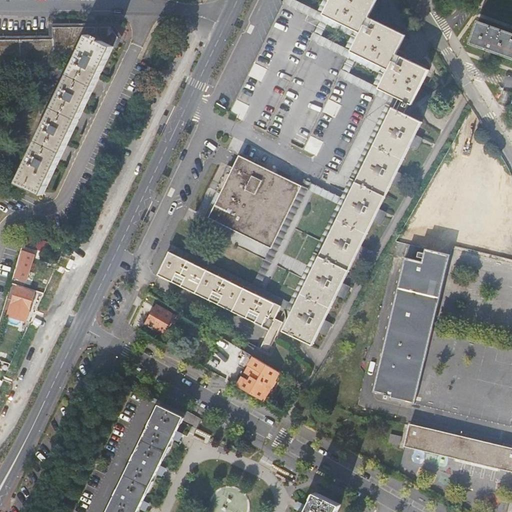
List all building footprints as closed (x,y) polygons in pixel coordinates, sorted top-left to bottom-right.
[(429,69),(397,53),(406,34),(369,15),(376,0),(330,0),(325,11),(362,30),(352,51),(371,60),(389,69),(380,88),(412,104),(429,69)] [(511,32),(479,21),(471,42),(511,56),(511,32)] [(56,60),(79,60),(20,181),(46,193),(121,39),(113,27),(56,28),(56,40),(0,39),(0,67),(55,67),(56,60)] [(299,340),(312,346),(421,123),(392,109),(283,332),(299,340)] [(412,147),(419,149),(423,136),(417,134),(412,147)] [(484,156),(486,147),(478,144),(475,154),(484,156)] [(484,156),(475,154),(456,233),(478,238),(497,159),(484,156)] [(209,218),(272,249),(302,186),(240,155),(209,218)] [(380,209),(376,221),(382,223),(386,211),(380,209)] [(46,248),(48,243),(29,237),(27,243),(46,248)] [(51,243),(48,251),(62,255),(66,247),(51,243)] [(451,254),(426,248),(423,262),(406,257),(374,392),(386,395),(385,399),(391,400),(391,399),(415,404),(451,254)] [(269,330),(281,306),(170,251),(158,275),(269,330)] [(28,281),(37,256),(26,252),(17,278),(28,281)] [(339,295),(347,298),(351,285),(344,283),(339,295)] [(18,287),(12,306),(15,307),(14,308),(21,310),(22,307),(31,310),(36,293),(18,287)] [(166,335),(177,316),(159,306),(148,325),(166,335)] [(238,386),(262,400),(277,371),(254,357),(238,386)] [(139,511),(185,418),(161,406),(109,511),(139,511)] [(511,471),(511,447),(411,423),(406,446),(511,471)] [(338,511),(342,507),(317,494),(308,511),(338,511)]
